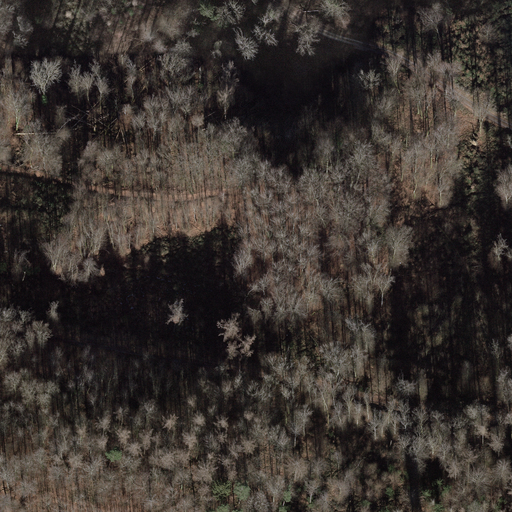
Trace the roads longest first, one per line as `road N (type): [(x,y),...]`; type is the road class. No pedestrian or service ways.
road 1 (track): [(218,365),(436,418),(511,421)]
road 2 (track): [(269,0),(394,56),(511,127)]
road 3 (track): [(0,326),(218,365)]
